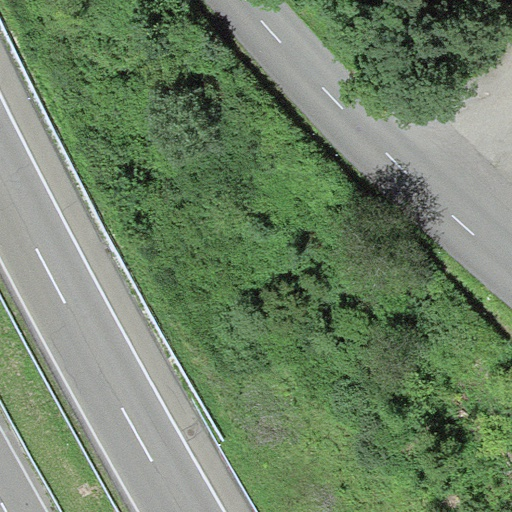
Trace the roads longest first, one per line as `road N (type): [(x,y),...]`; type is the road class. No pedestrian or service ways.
road 1 (motorway): [(179,511),(0,170)]
road 2 (tertiary): [(511,267),(243,0)]
